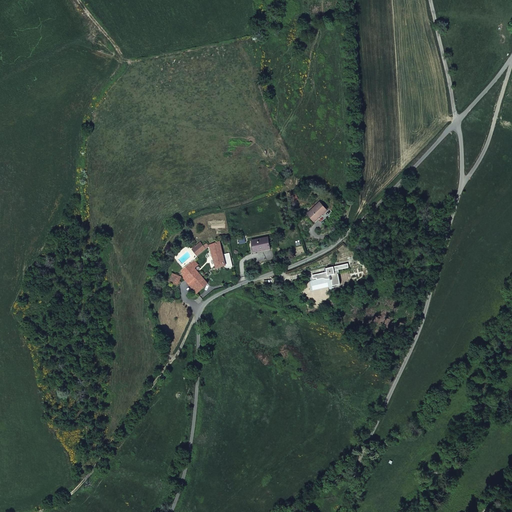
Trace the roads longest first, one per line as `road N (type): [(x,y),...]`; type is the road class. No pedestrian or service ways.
road 1 (residential): [(170,511),(191,441),(201,306),(306,260),(349,230),(456,122)]
road 2 (track): [(85,481),(94,403),(81,158),(90,112),(121,60),(77,0)]
road 3 (residential): [(460,186),(421,320),(336,511)]
road 4 (track): [(294,179),(289,188),(186,219),(172,236),(151,283),(170,363)]
road 5 (track): [(38,511),(85,481),(201,306)]
road 6 (track): [(349,230),(357,179),(347,0)]
road 7 (track): [(456,122),(429,0)]
road 8 (residential): [(511,75),(481,156),(460,186)]
